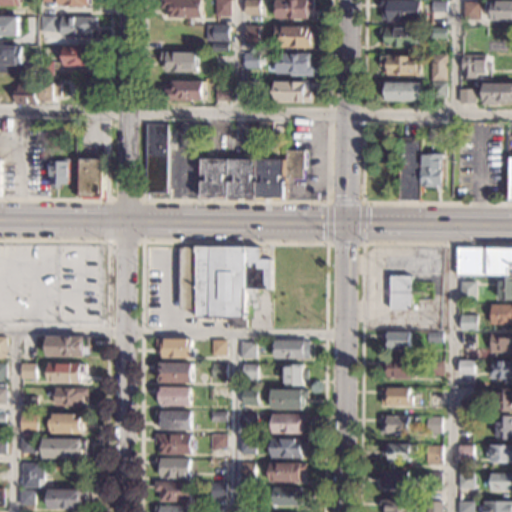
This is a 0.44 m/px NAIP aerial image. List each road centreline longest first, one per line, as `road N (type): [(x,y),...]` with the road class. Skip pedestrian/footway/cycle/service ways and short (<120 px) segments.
road 1 (tertiary): [(343,511),(347,0)]
road 2 (secondary): [(0,220),(511,223)]
road 3 (residential): [(125,511),(128,0)]
